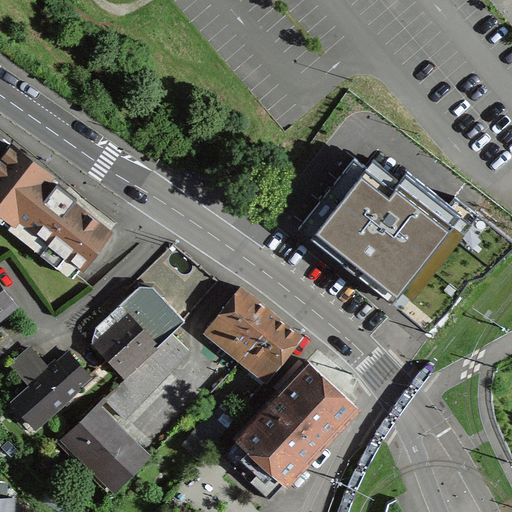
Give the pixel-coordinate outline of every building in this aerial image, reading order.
[(0,134),(0,221),(74,279),(118,222),(0,134)] [(366,156),(299,236),(357,285),(428,344),(511,244),(455,198),(447,207),(405,172),(394,179),(366,156)] [(0,316),(16,304),(0,283),(0,316)] [(139,284),(120,302),(129,312),(154,340),(157,344),(171,331),(185,319),(168,300),(153,284),(139,284)] [(205,328),(241,358),(276,314),(259,300),(240,286),(205,328)] [(129,312),(120,302),(110,312),(96,325),(92,339),(96,343),(129,312)] [(120,370),(154,340),(129,312),(96,343),(120,370)] [(276,314),(241,358),(267,379),(302,335),(290,325),(276,314)] [(157,344),(139,363),(157,380),(188,347),(171,331),(157,344)] [(11,363),(29,383),(43,371),(48,367),(30,346),(11,363)] [(48,367),(43,371),(67,397),(79,386),(78,385),(90,374),(70,351),(62,358),(58,362),(56,359),(48,367)] [(238,436),(285,480),(287,482),(354,411),(354,402),(308,358),(236,435),(238,436)] [(147,390),(157,380),(139,363),(129,372),(147,390)] [(43,371),(29,383),(17,394),(29,408),(35,403),(46,415),(67,397),(43,371)] [(147,390),(129,372),(116,384),(135,403),(147,390)] [(135,403),(116,384),(104,396),(123,415),(135,403)] [(29,408),(17,394),(6,403),(30,429),(46,415),(35,403),(29,408)] [(224,403),(208,424),(219,435),(236,415),(224,403)] [(72,448),(116,490),(148,456),(96,405),(66,433),(77,443),(72,448)] [(183,444),(200,458),(219,435),(208,424),(204,420),(183,444)] [(269,498),(285,480),(238,436),(223,455),(269,498)] [(11,511),(13,497),(0,495),(0,511),(11,511)]
